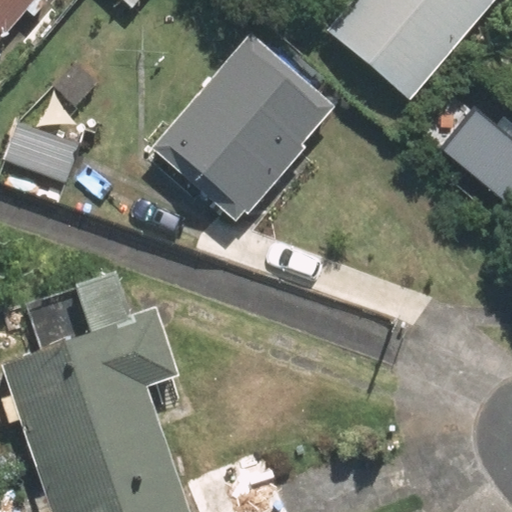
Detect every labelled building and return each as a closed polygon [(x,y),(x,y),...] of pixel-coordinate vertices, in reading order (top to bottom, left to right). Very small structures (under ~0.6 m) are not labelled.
[(0,0),(0,41),(35,0),(0,0)] [(118,0),(130,10),(139,0),(118,0)] [(493,0),(356,0),(328,35),(409,102),(493,0)] [(338,123),(251,41),(151,146),(238,229),(338,123)] [(80,145),(18,123),(3,165),(64,187),(80,145)] [(128,318),(113,276),(68,292),(85,338),(0,369),(0,380),(47,511),(183,511),(139,389),(173,377),(149,310),(128,318)] [(289,511),(262,448),(186,481),(199,511),(289,511)]
